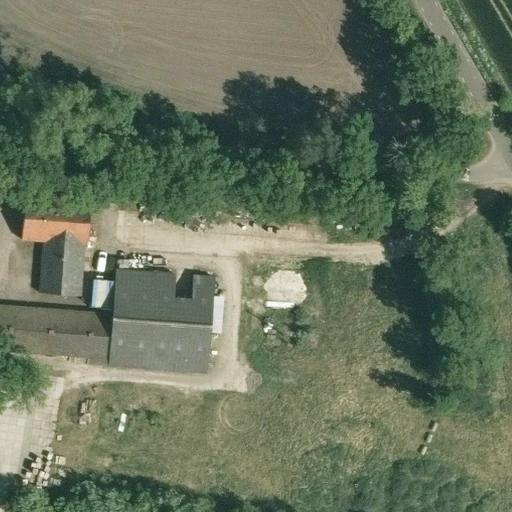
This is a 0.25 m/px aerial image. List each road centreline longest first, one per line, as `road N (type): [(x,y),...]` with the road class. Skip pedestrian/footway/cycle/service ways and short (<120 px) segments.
road 1 (unclassified): [(0,131),(511,177)]
road 2 (unclassified): [(511,162),(419,0)]
